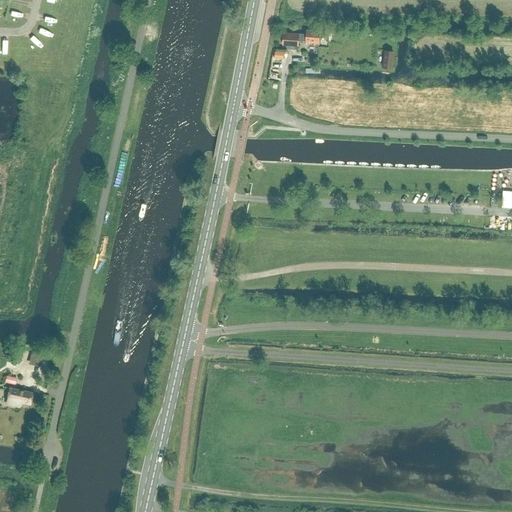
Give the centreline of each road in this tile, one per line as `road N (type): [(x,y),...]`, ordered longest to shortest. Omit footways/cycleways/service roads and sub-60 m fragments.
road 1 (residential): [(44,466),(147,0)]
road 2 (primary): [(145,511),(233,104)]
road 3 (unclassified): [(511,139),(341,131),(233,104)]
